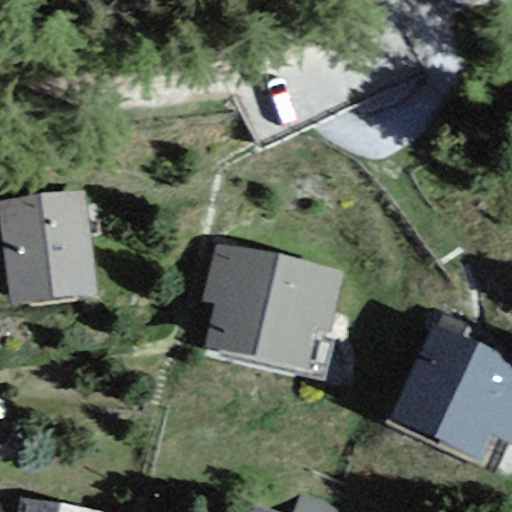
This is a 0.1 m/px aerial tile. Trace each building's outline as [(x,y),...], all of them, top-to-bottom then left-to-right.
[(63,204),(0,204),(0,305),(64,305),(63,204)] [(336,287),(190,253),(164,360),(310,395),(336,287)] [(511,404),(398,341),(349,429),(478,500),(511,440),(511,404)] [(66,511),(3,497),(0,508),(0,511),(66,511)] [(254,511),(228,500),(222,511),(254,511)]
